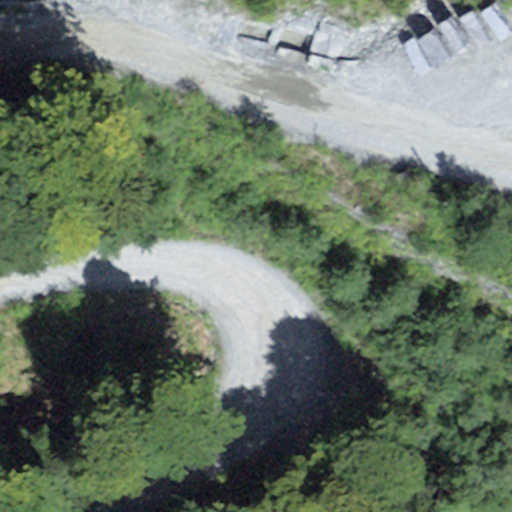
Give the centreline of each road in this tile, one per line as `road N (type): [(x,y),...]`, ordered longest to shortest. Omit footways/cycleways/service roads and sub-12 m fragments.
road 1 (unclassified): [(86,511),(281,394),(298,362),(295,335),(273,297),(224,272),(158,254),(0,278)]
road 2 (track): [(0,28),(97,14),(279,53),(511,151)]
